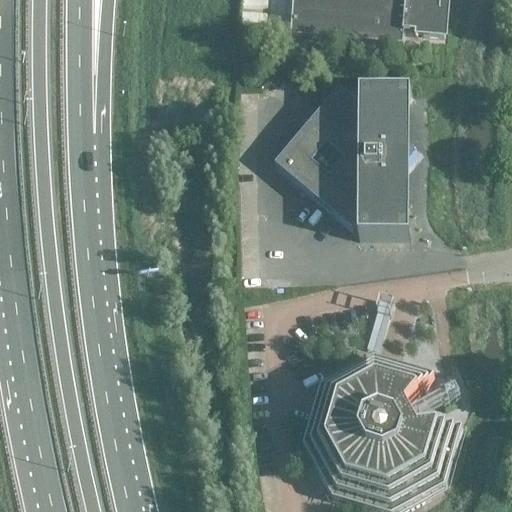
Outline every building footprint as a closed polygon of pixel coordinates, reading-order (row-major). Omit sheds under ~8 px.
[(416,39),(416,41),(417,41),(417,39),(444,42),(447,0),(315,0),(316,2),(296,0),(293,41),(403,50),(404,38),(416,39)] [(353,236),(360,227),(359,245),(409,246),(411,166),(417,159),(411,153),(412,100),(362,99),(362,112),(340,94),(276,171),(353,236)] [(380,355),(391,319),(392,320),(395,308),(381,303),(377,315),(379,316),(368,351),(380,355)] [(433,379),(374,362),(321,391),(304,450),(333,504),(360,511),(408,511),(445,492),(463,433),(462,431),(418,436),(407,415),(434,381),(433,379)] [(441,405),(445,413),(461,404),(456,396),(441,405)]
